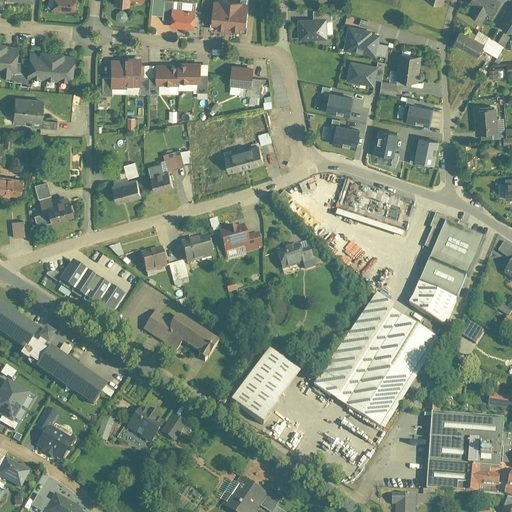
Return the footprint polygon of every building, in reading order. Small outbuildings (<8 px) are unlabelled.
[(52,0),(51,11),(75,13),(76,0),(52,0)] [(163,15),(164,0),(153,0),(152,14),(163,15)] [(163,18),(170,19),(171,7),(172,0),(164,0),(163,15),(163,18)] [(214,0),(212,22),(246,26),(248,1),(241,0),(214,0)] [(491,15),(499,0),(469,0),(468,2),(472,4),(468,12),(482,19),(486,12),(491,15)] [(511,1),(499,25),(511,32),(511,1)] [(170,26),(194,28),(196,10),(171,7),(170,19),(170,26)] [(115,11),(116,21),(126,21),(126,10),(115,11)] [(364,26),(367,20),(361,18),(358,24),(364,26)] [(325,23),(297,24),(298,42),(326,41),(325,23)] [(348,29),(344,54),(375,59),(379,38),(371,37),(372,34),(348,29)] [(468,50),(477,55),(482,47),(484,44),(460,30),(454,42),(468,50)] [(498,42),(504,45),(510,35),(504,32),(498,42)] [(484,44),(482,47),(498,56),(504,45),(498,42),(489,36),(484,44)] [(0,75),(9,76),(10,72),(16,72),(17,61),(18,45),(5,44),(5,41),(0,40),(0,75)] [(28,65),(27,76),(32,76),(71,81),(74,55),(64,54),(64,51),(40,48),(39,51),(30,50),(28,65)] [(127,85),(141,85),(141,75),(140,56),(126,56),(126,58),(127,85)] [(127,85),(126,58),(111,59),(112,77),(112,88),(127,88),(127,85)] [(419,60),(399,59),(397,80),(417,82),(419,60)] [(24,62),(17,61),(16,72),(10,72),(9,76),(9,80),(21,82),(21,85),(31,86),(32,76),(27,76),(28,65),(24,64),(24,62)] [(179,65),(179,82),(200,82),(200,74),(200,62),(179,62),(179,65)] [(230,64),(229,84),(250,86),(251,77),(252,66),(230,64)] [(179,82),(179,65),(157,65),(158,75),(158,85),(179,84),(179,82)] [(349,65),(345,83),(373,89),(376,70),(349,65)] [(490,69),(490,77),(498,77),(497,69),(490,69)] [(141,93),(149,93),(149,75),(141,75),(141,85),(141,93)] [(158,85),(158,75),(149,75),(149,93),(158,93),(158,85)] [(112,88),(112,77),(103,77),(103,94),(112,94),(112,88)] [(262,78),(251,77),(250,86),(249,94),(260,95),(262,78)] [(397,87),(381,85),(380,94),(395,96),(397,87)] [(15,96),(13,120),(41,122),(43,99),(15,96)] [(270,96),(263,96),(264,108),(271,107),(270,96)] [(349,118),(352,102),(329,98),(326,114),(349,118)] [(98,99),(98,109),(107,109),(107,99),(98,99)] [(432,113),(408,109),(405,125),(429,129),(432,113)] [(494,111),(475,112),(477,134),(495,133),(494,111)] [(135,117),(127,117),(128,132),(136,132),(135,117)] [(257,134),(260,145),(271,142),(268,131),(257,134)] [(358,134),(336,131),(333,147),(355,151),(358,134)] [(397,136),(379,133),(375,157),(393,160),(397,136)] [(438,143),(421,140),(416,165),(433,168),(438,143)] [(223,153),(227,172),(263,163),(259,144),(223,153)] [(168,169),(168,170),(185,165),(180,149),(163,154),(168,169)] [(126,177),(138,174),(134,161),(123,164),(126,177)] [(154,191),(173,186),(168,170),(168,169),(149,174),(151,183),(154,191)] [(0,174),(0,192),(20,195),(22,178),(0,174)] [(118,203),(141,196),(135,177),(127,179),(112,184),(118,203)] [(34,186),(38,198),(51,194),(47,181),(34,186)] [(278,197),(286,204),(290,199),(282,192),(278,197)] [(48,210),(51,221),(73,214),(67,196),(46,203),(48,210)] [(37,226),(51,221),(48,210),(33,214),(37,226)] [(402,236),(403,232),(368,222),(369,219),(337,210),(335,216),(402,236)] [(208,219),(212,230),(219,228),(216,217),(208,219)] [(13,237),(25,235),(23,220),(12,221),(13,237)] [(446,326),(484,237),(446,221),(410,303),(446,326)] [(226,259),(264,247),(259,231),(246,235),(242,224),(218,231),(226,259)] [(181,241),(187,263),(213,256),(207,234),(181,241)] [(498,249),(511,258),(511,244),(505,240),(498,249)] [(277,248),(283,268),(306,261),(304,254),(300,241),(277,248)] [(112,245),(115,256),(122,254),(120,243),(112,245)] [(140,252),(145,272),(166,266),(160,246),(140,252)] [(304,254),(306,261),(315,258),(313,251),(304,254)] [(183,259),(169,263),(174,280),(188,276),(183,259)] [(59,285),(109,317),(123,295),(73,263),(59,285)] [(318,386),(384,428),(440,340),(394,311),(397,306),(377,293),(318,386)] [(0,332),(24,350),(39,328),(0,300),(0,332)] [(206,357),(218,340),(179,314),(174,322),(155,310),(143,329),(176,351),(182,342),(206,357)] [(476,341),(483,326),(467,319),(461,334),(476,341)] [(37,337),(47,344),(55,333),(44,326),(37,337)] [(91,405),(106,384),(50,344),(34,366),(91,405)] [(262,424),(300,372),(269,349),(231,401),(262,424)] [(1,373),(11,380),(16,372),(6,365),(1,373)] [(0,390),(0,414),(12,422),(30,394),(7,379),(0,390)] [(441,384),(432,383),(432,394),(441,394),(441,384)] [(489,405),(511,408),(511,395),(491,392),(489,405)] [(151,443),(165,421),(140,404),(126,426),(151,443)] [(35,426),(45,432),(49,424),(57,412),(48,406),(35,426)] [(97,436),(107,440),(117,415),(106,411),(97,436)] [(173,413),(161,431),(175,440),(187,422),(173,413)] [(431,413),(428,462),(467,464),(481,465),(501,466),(504,418),(431,413)] [(278,435),(286,424),(280,420),(272,431),(278,435)] [(60,459),(73,439),(49,424),(45,432),(37,445),(42,448),(41,450),(54,459),(55,456),(60,459)] [(287,431),(283,438),(294,445),(301,434),(294,430),(292,434),(287,431)] [(0,476),(21,488),(31,470),(6,457),(0,467),(0,476)] [(428,462),(427,488),(444,489),(466,491),(467,464),(428,462)] [(467,464),(466,491),(479,491),(479,485),(498,486),(499,473),(480,471),(481,465),(467,464)] [(255,511),(260,505),(267,493),(239,476),(221,505),(231,511),(255,511)] [(267,493),(260,505),(271,511),(272,511),(283,496),(271,488),(267,493)] [(81,511),(83,509),(55,492),(50,500),(43,511),(44,511),(81,511)] [(31,504),(43,511),(50,500),(38,493),(31,504)] [(395,511),(416,511),(416,503),(417,494),(392,493),(391,504),(396,504),(395,511)] [(423,494),(417,494),(416,503),(435,504),(435,495),(423,494)]
